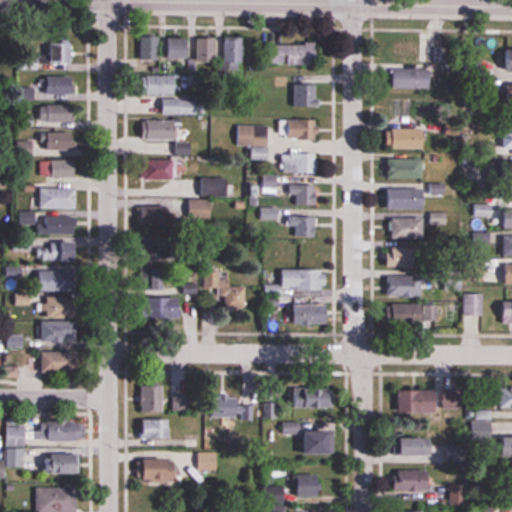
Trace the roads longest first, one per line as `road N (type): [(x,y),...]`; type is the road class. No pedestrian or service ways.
road 1 (residential): [(363,511),(353,0)]
road 2 (residential): [(109,511),(107,0)]
road 3 (tertiary): [(511,6),(64,0)]
road 4 (residential): [(511,354),(108,351)]
